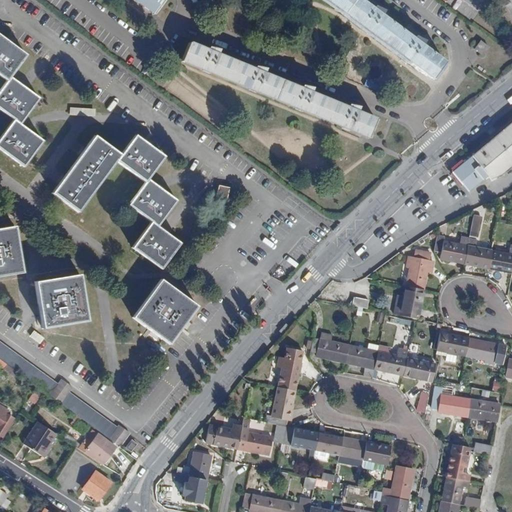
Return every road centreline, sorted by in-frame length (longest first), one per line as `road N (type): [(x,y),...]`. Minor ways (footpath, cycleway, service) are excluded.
road 1 (tertiary): [(445,142),(276,315),(144,474),(129,505)]
road 2 (residential): [(415,116),(194,25),(188,7)]
road 3 (residential): [(401,415),(391,393),(336,382),(318,396),(326,418),(381,430)]
road 4 (residential): [(400,0),(449,34),(459,62),(415,116)]
road 5 (residential): [(188,7),(153,56),(78,0)]
road 6 (residential): [(484,320),(486,294),(461,286),(450,295),(449,315),(465,327),(478,324)]
